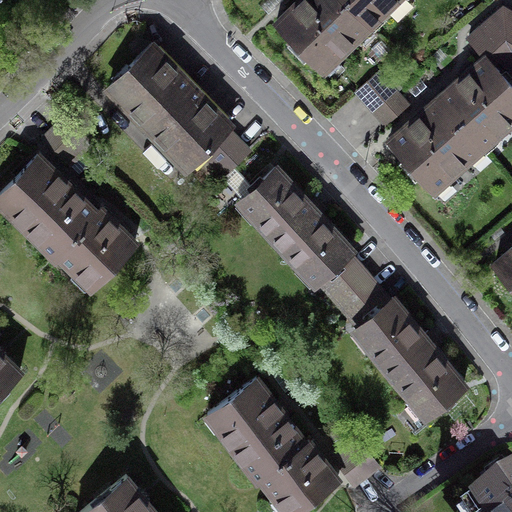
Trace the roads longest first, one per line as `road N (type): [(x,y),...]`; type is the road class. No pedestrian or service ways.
road 1 (residential): [(238,63),(375,207),(511,375)]
road 2 (residential): [(115,0),(0,112)]
road 3 (residential): [(384,511),(511,419)]
